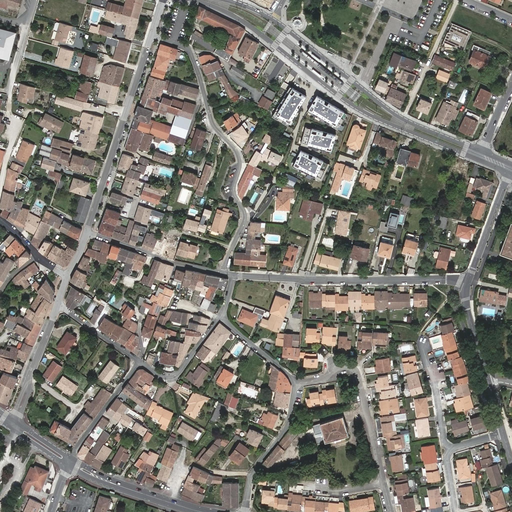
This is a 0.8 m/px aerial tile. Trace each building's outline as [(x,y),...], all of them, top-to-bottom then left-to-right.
[(0,0),(0,8),(4,10),(5,8),(7,3),(15,6),(17,7),(19,0),(0,0)] [(138,18),(143,0),(125,0),(124,6),(108,2),(106,9),(111,10),(138,18)] [(230,57),(245,29),(241,26),(200,7),(197,16),(236,35),(235,36),(230,35),(226,46),(226,47),(225,50),(218,46),(214,52),(217,54),(228,61),(230,57)] [(132,39),(138,18),(111,10),(110,14),(108,14),(107,17),(127,24),(124,33),(126,34),(126,37),(132,39)] [(298,29),(299,28),(300,27),(301,26),(301,24),(301,23),(300,21),(299,20),(298,20),(296,20),(295,20),(293,21),(293,22),(292,24),(292,25),(292,26),(292,27),(293,28),(295,29),(296,29),(297,29),(298,29)] [(72,26),(59,22),(57,30),(54,39),(65,42),(67,37),(68,38),(72,26)] [(114,28),(102,24),(99,32),(111,36),(114,28)] [(449,33),(448,33),(444,42),(463,49),(471,31),(453,24),(449,33)] [(0,53),(9,56),(16,31),(0,27),(0,53)] [(195,40),(212,51),(215,47),(192,32),(188,43),(192,44),(194,40),(195,40)] [(125,62),(131,43),(111,37),(109,43),(117,45),(113,58),(125,62)] [(251,59),(259,43),(246,37),(238,52),(245,56),(243,59),(249,63),(251,59)] [(91,42),(89,49),(97,52),(99,44),(91,42)] [(177,49),(160,44),(151,74),(163,77),(169,58),(174,59),(177,49)] [(475,50),(470,61),(484,67),(489,56),(488,56),(490,51),(473,45),(472,49),(475,50)] [(73,52),(65,49),(64,52),(61,51),(60,54),(60,55),(63,56),(63,58),(70,60),(71,58),(72,58),(73,52)] [(84,57),(81,72),(93,75),(97,58),(78,52),(77,55),(84,57)] [(390,63),(396,65),(396,64),(398,62),(412,68),(415,60),(395,52),(390,63)] [(199,57),(202,64),(210,61),(210,62),(217,60),(216,59),(210,55),(204,55),(199,57)] [(435,55),(432,62),(452,70),(455,63),(435,55)] [(238,62),(230,57),(228,61),(234,65),(236,66),(238,62)] [(202,64),(206,73),(220,68),(217,60),(210,62),(210,61),(202,64)] [(396,64),(404,68),(411,70),(412,68),(398,62),(396,64)] [(104,66),(99,81),(119,87),(124,68),(110,64),(109,67),(104,66)] [(399,78),(403,70),(404,68),(396,64),(396,65),(393,72),(397,74),(395,77),(399,78)] [(242,72),(233,66),(230,70),(239,76),(242,72)] [(220,68),(206,73),(209,80),(218,77),(222,82),(230,97),(238,93),(233,89),(229,83),(224,74),(223,73),(221,69),(220,68)] [(399,79),(411,85),(415,76),(403,70),(399,78),(399,79)] [(437,77),(446,81),(449,74),(440,70),(437,77)] [(142,95),(155,100),(156,95),(160,96),(162,90),(167,91),(167,89),(196,98),(199,89),(191,87),(166,79),(165,81),(149,75),(142,95)] [(388,82),(379,78),(375,88),(384,92),(387,85),(388,82)] [(75,97),(86,100),(91,82),(84,80),(84,81),(81,81),(78,90),(77,90),(75,97)] [(457,83),(450,80),(446,88),(451,90),(453,91),(457,83)] [(119,87),(99,81),(96,90),(99,91),(97,98),(114,103),(119,87)] [(35,87),(21,83),(17,99),(27,103),(28,97),(33,98),(35,87)] [(401,106),(406,94),(395,89),(397,85),(392,83),(391,87),(387,94),(385,100),(401,106)] [(308,95),(289,84),(270,116),(290,127),(308,95)] [(458,101),(463,103),(469,90),(464,88),(458,101)] [(491,92),(481,88),(474,104),(483,109),(491,92)] [(269,89),(265,95),(271,98),(274,93),(269,89)] [(90,103),(58,94),(55,103),(81,110),(82,105),(89,107),(90,103)] [(231,98),(234,102),(240,97),(236,94),(231,98)] [(349,113),(316,94),(306,112),(338,131),(349,113)] [(142,95),(139,105),(153,110),(152,111),(166,115),(167,111),(179,115),(180,115),(181,114),(192,118),(193,112),(182,109),(170,105),(161,102),(155,100),(142,95)] [(259,104),(267,109),(272,101),(263,96),(259,104)] [(172,98),(171,100),(172,100),(171,103),(180,106),(182,101),(172,98)] [(417,108),(427,112),(431,103),(421,98),(417,108)] [(182,109),(193,112),(196,104),(185,101),(182,109)] [(442,119),(448,121),(450,117),(454,119),(457,112),(455,111),(455,109),(454,109),(455,107),(445,102),(444,102),(436,119),(441,121),(442,119)] [(152,111),(153,110),(139,105),(138,105),(134,117),(135,118),(148,122),(149,120),(150,119),(152,111)] [(81,128),(99,132),(103,117),(83,112),(80,118),(82,119),(79,127),(81,128)] [(468,117),(466,116),(459,129),(471,135),(479,117),(471,112),(470,113),(468,117)] [(41,122),(50,127),(59,131),(63,123),(46,113),(44,118),(41,122)] [(226,123),(229,128),(240,121),(238,117),(239,116),(237,113),(234,114),(225,120),(227,123),(226,123)] [(148,122),(135,118),(132,127),(153,135),(156,136),(161,138),(183,146),(192,118),(181,114),(180,115),(179,115),(178,116),(176,115),(172,127),(153,120),(153,122),(149,120),(148,122)] [(49,129),(50,127),(41,122),(44,118),(41,116),(38,123),(49,129)] [(254,130),(258,122),(252,118),(247,127),(254,130)] [(243,125),(232,132),(239,142),(250,135),(243,125)] [(338,134),(304,125),(299,146),(332,154),(338,134)] [(350,145),(358,148),(359,149),(365,131),(359,129),(359,128),(358,127),(357,126),(356,126),(354,127),(353,127),(348,145),(350,145)] [(132,127),(124,149),(135,152),(137,146),(148,150),(153,135),(132,127)] [(508,146),(507,147),(511,149),(511,129),(507,127),(505,132),(507,132),(502,143),(508,146)] [(94,149),(99,132),(81,128),(77,145),(94,149)] [(191,146),(200,149),(206,132),(197,129),(191,146)] [(500,144),(507,147),(508,146),(502,143),(507,132),(505,132),(500,144)] [(383,150),(391,153),(395,141),(380,136),(381,134),(376,133),(373,143),(384,146),(383,150)] [(61,148),(64,141),(54,138),(52,146),(61,148)] [(33,144),(23,140),(16,158),(26,163),(33,144)] [(72,143),(64,141),(61,148),(70,151),(72,143)] [(81,170),(85,157),(73,154),(72,157),(69,156),(69,154),(62,151),(62,150),(53,148),(51,157),(59,160),(58,161),(67,163),(66,166),(81,170)] [(248,163),(256,167),(259,159),(262,161),(263,159),(267,161),(268,159),(278,164),(282,156),(271,151),(266,148),(262,154),(256,151),(248,163)] [(407,163),(411,150),(402,148),(397,162),(407,165),(407,163)] [(330,164),(300,150),(292,167),(321,181),(330,164)] [(420,153),(411,150),(407,163),(416,166),(420,153)] [(155,152),(153,159),(168,164),(171,157),(155,152)] [(128,169),(126,175),(138,179),(140,173),(144,174),(146,166),(139,164),(139,166),(132,164),(134,158),(122,154),(118,166),(128,169)] [(56,160),(46,157),(44,166),(54,169),(56,160)] [(96,160),(85,157),(81,170),(92,173),(96,160)] [(440,159),(432,157),(427,173),(436,175),(440,161),(440,159)] [(9,168),(15,171),(18,165),(12,162),(9,168)] [(196,188),(195,193),(201,195),(212,166),(210,165),(211,163),(207,162),(197,188),(196,188)] [(452,162),(450,172),(464,176),(467,167),(457,165),(457,163),(452,162)] [(258,176),(261,170),(256,167),(248,163),(242,176),(250,180),(253,174),(258,176)] [(342,177),(354,181),(358,169),(354,168),(354,167),(341,163),(332,188),(337,190),(342,177)] [(9,168),(8,168),(6,178),(15,181),(17,172),(15,171),(9,168)] [(376,175),(370,173),(369,175),(366,174),(367,170),(363,169),(360,179),(364,180),(367,181),(365,187),(372,189),(373,186),(377,188),(381,175),(376,173),(376,175)] [(196,175),(192,174),(192,175),(187,173),(187,172),(183,171),(180,181),(188,183),(192,185),(192,188),(196,189),(199,179),(195,178),(196,175)] [(138,179),(126,175),(116,172),(115,172),(113,177),(115,181),(116,182),(117,181),(123,183),(121,191),(133,195),(162,204),(167,190),(153,185),(138,179)] [(297,179),(288,174),(285,181),(294,186),(297,179)] [(238,195),(241,200),(250,181),(250,180),(242,176),(238,186),(238,195)] [(70,190),(85,194),(89,182),(74,177),(70,190)] [(15,181),(6,178),(3,190),(15,194),(16,187),(21,188),(22,183),(15,181)] [(469,182),(468,183),(466,191),(470,192),(471,190),(475,191),(477,188),(484,190),(481,197),(486,199),(493,182),(480,178),(479,179),(477,178),(473,186),(472,186),(472,184),(469,182)] [(11,211),(16,201),(13,200),(15,194),(3,190),(1,204),(0,206),(0,207),(3,209),(4,209),(5,207),(11,211)] [(120,201),(125,203),(127,198),(112,192),(109,200),(119,203),(120,201)] [(289,210),(290,198),(295,198),(296,194),(280,192),(280,197),(277,196),(276,209),(289,210)] [(475,195),(467,192),(465,200),(467,201),(468,197),(474,199),(475,195)] [(412,205),(414,198),(403,195),(399,205),(412,205)] [(84,222),(91,200),(81,196),(74,218),(84,222)] [(319,213),(322,204),(304,199),(300,214),(304,215),(303,218),(311,220),(314,212),(319,213)] [(14,222),(21,207),(22,201),(16,201),(11,211),(8,218),(14,222)] [(472,215),(480,218),(485,203),(477,201),(475,205),(472,215)] [(152,206),(142,202),(129,242),(135,244),(143,217),(148,218),(152,206)] [(48,206),(45,211),(43,217),(34,234),(31,242),(38,248),(43,240),(51,224),(55,215),(51,213),(53,209),(48,206)] [(0,214),(8,218),(11,211),(5,207),(4,209),(3,209),(0,214)] [(14,222),(24,228),(28,212),(29,209),(21,207),(14,222)] [(118,220),(120,215),(122,209),(120,208),(119,212),(112,209),(108,208),(107,208),(98,231),(112,236),(116,224),(118,220)] [(346,235),(350,211),(339,210),(336,233),(346,235)] [(211,229),(221,232),(223,226),(225,226),(228,217),(230,217),(231,214),(222,211),(220,214),(216,213),(211,229)] [(24,228),(34,234),(43,217),(39,215),(37,217),(28,212),(24,228)] [(67,233),(71,224),(63,220),(66,215),(59,212),(57,216),(55,215),(51,224),(67,233)] [(399,215),(390,213),(387,226),(396,228),(399,215)] [(172,222),(184,226),(186,218),(174,215),(172,222)] [(446,224),(447,217),(440,216),(439,223),(446,224)] [(186,218),(184,226),(197,230),(201,218),(196,217),(195,221),(186,218)] [(198,231),(205,232),(207,222),(201,220),(198,231)] [(257,240),(257,235),(258,231),(260,231),(261,227),(261,222),(251,221),(250,226),(250,230),(248,230),(247,234),(249,234),(249,239),(257,240)] [(388,227),(385,226),(386,222),(381,221),(379,229),(387,231),(388,227)] [(78,239),(81,230),(71,224),(67,233),(78,239)] [(128,242),(133,227),(128,226),(127,228),(122,226),(120,226),(116,224),(112,236),(128,242)] [(505,241),(502,247),(501,252),(511,256),(511,224),(509,230),(507,235),(506,236),(505,237),(504,238),(504,239),(505,239),(505,240),(505,241)] [(474,233),(475,229),(459,225),(456,234),(460,235),(460,236),(461,236),(465,237),(469,238),(470,239),(471,232),(474,233)] [(152,251),(157,241),(158,237),(147,233),(142,247),(147,249),(152,251)] [(10,234),(4,241),(8,246),(15,238),(10,234)] [(15,238),(8,246),(5,250),(10,255),(11,254),(16,259),(26,250),(15,238)] [(257,240),(249,239),(247,239),(245,252),(236,252),(235,263),(250,265),(252,244),(260,244),(260,240),(257,240)] [(417,243),(406,239),(402,254),(406,255),(406,253),(414,255),(417,243)] [(39,249),(43,253),(50,242),(45,240),(39,249)] [(199,247),(181,241),(177,250),(176,254),(186,257),(187,256),(187,254),(190,255),(189,257),(194,259),(199,247)] [(391,255),(394,244),(382,241),(378,254),(383,256),(384,254),(391,255)] [(67,264),(75,250),(68,246),(67,248),(68,249),(67,251),(50,242),(43,253),(47,256),(63,266),(67,264)] [(108,255),(112,245),(104,242),(101,252),(98,251),(96,257),(99,258),(98,260),(100,261),(101,258),(106,260),(108,255)] [(260,254),(260,244),(252,244),(250,265),(265,266),(265,255),(260,254)] [(116,258),(120,247),(112,245),(108,255),(116,258)] [(367,258),(369,248),(354,245),(352,256),(363,259),(363,257),(367,258)] [(298,249),(289,246),(283,263),(292,266),(298,249)] [(125,261),(129,250),(120,247),(116,258),(125,261)] [(96,257),(98,251),(96,250),(92,249),(89,248),(85,254),(95,258),(96,257)] [(436,266),(445,268),(450,250),(441,248),(436,266)] [(30,255),(26,250),(16,259),(15,261),(19,266),(30,257),(30,255)] [(123,274),(129,275),(132,268),(134,263),(132,263),(135,252),(129,250),(125,261),(128,261),(123,274)] [(146,257),(135,252),(132,263),(134,263),(132,268),(136,270),(138,268),(140,270),(146,257)] [(316,254),(314,262),(320,264),(319,265),(338,270),(341,259),(322,254),(322,255),(316,254)] [(87,274),(88,272),(90,267),(89,266),(90,264),(88,263),(90,259),(84,256),(77,268),(87,274)] [(0,260),(0,277),(4,280),(8,272),(14,262),(7,257),(4,262),(0,260)] [(156,276),(161,262),(155,260),(148,277),(145,276),(142,282),(152,286),(156,276)] [(169,265),(161,262),(156,276),(162,279),(162,276),(169,279),(174,266),(169,265)] [(34,263),(28,267),(33,274),(39,270),(34,263)] [(28,267),(21,272),(26,279),(33,274),(28,267)] [(87,283),(87,282),(86,281),(87,279),(85,277),(87,274),(77,268),(74,275),(87,283)] [(113,277),(117,280),(122,272),(117,270),(113,277)] [(184,277),(185,272),(177,270),(174,278),(183,281),(184,277)] [(193,271),(186,270),(185,272),(184,277),(183,281),(182,284),(189,286),(193,271)] [(193,271),(189,286),(195,288),(198,279),(200,273),(193,271)] [(26,279),(21,272),(15,278),(20,284),(25,280),(26,279)] [(42,272),(35,277),(34,278),(37,281),(41,286),(38,290),(51,301),(55,292),(42,272)] [(206,274),(200,273),(198,279),(204,281),(206,274)] [(227,279),(206,274),(204,281),(204,284),(209,287),(206,294),(205,296),(212,299),(213,300),(218,288),(225,290),(228,280),(227,279)] [(87,283),(74,275),(71,281),(84,289),(84,288),(86,284),(87,283)] [(198,279),(195,288),(201,290),(200,292),(206,294),(209,287),(204,284),(204,281),(198,279)] [(28,286),(26,283),(26,282),(25,280),(20,284),(24,289),(28,286)] [(41,286),(37,281),(33,284),(38,290),(41,286)] [(143,291),(146,287),(138,283),(136,288),(143,291)] [(167,307),(173,291),(168,288),(159,284),(158,287),(164,289),(162,293),(161,292),(159,297),(154,294),(151,300),(154,301),(154,302),(162,305),(167,307)] [(84,304),(89,297),(72,286),(71,286),(65,299),(68,306),(73,309),(78,301),(84,304)] [(497,302),(498,292),(482,289),(480,300),(497,302)] [(317,295),(308,295),(308,308),(321,308),(321,306),(321,295),(321,293),(317,293),(317,295)] [(360,296),(360,293),(355,293),(355,297),(351,297),(351,293),(347,293),(347,298),(347,306),(350,307),(349,310),(356,310),(357,306),(360,306),(360,296)] [(378,294),(373,293),(373,298),(373,304),(376,305),(376,308),(384,308),(384,305),(386,305),(386,296),(386,294),(382,294),(382,298),(378,298),(378,294)] [(276,294),(269,312),(271,313),(283,318),(290,300),(276,294)] [(427,308),(426,295),(413,294),(413,306),(420,306),(420,308),(427,308)] [(321,306),(334,307),(334,296),(325,296),(325,295),(321,295),(321,306)] [(334,307),(334,310),(347,311),(347,306),(347,298),(339,297),(339,296),(334,295),(334,296),(334,307)] [(105,307),(107,304),(95,296),(94,299),(101,304),(105,307)] [(360,306),(360,307),(373,307),(373,304),(373,298),(364,298),(364,296),(360,296),(360,306)] [(399,309),(400,297),(386,296),(386,305),(386,310),(391,310),(391,308),(399,309)] [(48,309),(52,303),(51,302),(45,297),(41,303),(48,309)] [(143,302),(146,299),(140,297),(137,303),(141,305),(143,302)] [(408,297),(400,297),(399,309),(401,308),(408,309),(408,297)] [(205,299),(201,307),(207,310),(207,309),(210,303),(211,301),(205,299)] [(162,305),(154,302),(152,305),(143,302),(141,305),(150,309),(148,314),(157,317),(162,305)] [(24,304),(22,307),(28,312),(26,315),(42,325),(45,318),(44,317),(48,309),(41,303),(36,312),(24,304)] [(216,305),(210,303),(207,309),(213,312),(216,305)] [(105,307),(101,304),(98,309),(96,308),(93,314),(95,315),(91,321),(95,324),(101,315),(102,313),(103,310),(104,309),(105,307)] [(122,309),(123,310),(125,311),(123,314),(129,318),(135,311),(129,306),(126,304),(122,309)] [(153,328),(157,317),(148,314),(150,309),(141,305),(139,311),(147,316),(144,325),(153,328)] [(263,315),(265,310),(256,307),(253,314),(243,310),(239,319),(253,325),(257,317),(258,314),(263,315)] [(165,328),(172,311),(168,310),(165,316),(161,315),(157,325),(165,328)] [(15,322),(18,316),(10,311),(7,319),(15,322)] [(186,323),(186,321),(188,313),(173,311),(170,320),(185,323),(186,323)] [(283,318),(271,313),(268,321),(262,318),(260,324),(278,331),(283,318)] [(24,318),(18,316),(15,322),(7,319),(5,323),(4,325),(27,337),(23,344),(20,343),(17,349),(30,353),(33,346),(42,325),(26,315),(24,318)] [(99,327),(105,317),(101,315),(95,324),(99,327)] [(202,316),(194,315),(193,322),(190,322),(188,329),(197,331),(198,323),(201,324),(202,316)] [(204,332),(210,319),(202,316),(201,324),(198,323),(197,331),(201,331),(204,332)] [(110,335),(118,324),(105,317),(99,327),(110,335)] [(136,323),(128,318),(124,326),(134,332),(138,325),(136,323)] [(451,331),(452,331),(449,319),(442,321),(443,323),(437,325),(438,329),(440,328),(441,330),(442,334),(451,331)] [(227,337),(231,332),(219,323),(203,345),(210,349),(215,342),(222,333),(227,337)] [(125,329),(118,324),(110,335),(117,340),(125,329)] [(142,335),(143,346),(146,347),(151,337),(153,328),(144,325),(142,335)] [(167,329),(165,328),(157,325),(154,333),(164,336),(165,333),(166,331),(167,329)] [(125,346),(133,333),(125,329),(117,340),(125,346)] [(310,342),(319,342),(319,334),(316,334),(316,329),(306,329),(306,342),(310,342)] [(322,329),(321,345),(331,345),(331,346),(335,346),(335,339),(332,339),(332,335),(335,335),(336,330),(322,329)] [(363,347),(372,348),(373,332),(360,331),(359,337),(363,337),(363,341),(359,341),(359,348),(363,348),(363,347)] [(374,331),(374,335),(374,344),(384,345),(388,345),(388,332),(374,331)] [(443,347),(454,343),(451,331),(442,334),(440,334),(443,342),(441,342),(443,347)] [(77,338),(69,332),(63,340),(62,339),(57,347),(66,353),(77,338)] [(132,342),(137,336),(133,333),(125,346),(132,351),(136,345),(132,342)] [(185,334),(180,333),(180,334),(180,340),(196,343),(202,335),(200,335),(185,334)] [(215,342),(221,347),(227,337),(222,333),(215,342)] [(299,335),(285,333),(285,339),(284,346),(299,348),(299,335)] [(132,351),(137,355),(140,348),(138,337),(137,336),(132,342),(136,345),(132,351)] [(338,337),(337,349),(350,350),(350,342),(347,342),(347,337),(338,337)] [(180,342),(179,342),(171,340),(171,339),(167,339),(164,351),(163,351),(161,362),(175,364),(180,342)] [(179,366),(180,365),(191,344),(180,342),(175,364),(179,366)] [(212,359),(221,347),(215,342),(210,349),(203,345),(196,355),(203,359),(202,360),(204,362),(208,360),(209,358),(212,359)] [(445,350),(448,359),(450,358),(458,356),(454,343),(443,347),(444,351),(445,350)] [(0,352),(0,355),(15,361),(17,356),(27,360),(30,353),(17,349),(7,345),(5,350),(1,349),(0,351),(0,352)] [(299,356),(299,348),(284,346),(283,354),(296,355),(299,356)] [(226,361),(230,353),(227,350),(222,358),(226,361)] [(317,367),(317,358),(315,358),(315,354),(306,354),(306,357),(305,357),(304,366),(317,367)] [(0,366),(12,371),(15,361),(0,355),(0,366)] [(146,361),(152,365),(155,357),(149,355),(146,361)] [(451,366),(453,371),(464,367),(460,355),(458,356),(450,358),(453,366),(451,366)] [(411,356),(401,358),(404,373),(417,370),(416,364),(413,365),(411,356)] [(375,370),(375,374),(390,372),(388,358),(375,361),(376,367),(376,370),(375,370)] [(119,366),(111,360),(99,376),(107,382),(110,379),(109,378),(113,372),(114,373),(119,366)] [(62,367),(54,361),(44,375),(52,381),(62,367)] [(207,372),(209,368),(208,368),(201,363),(199,366),(207,372)] [(234,374),(231,372),(225,368),(220,365),(214,375),(219,378),(218,379),(227,385),(234,374)] [(269,390),(276,392),(280,371),(274,366),(272,365),(272,367),(273,368),(269,390)] [(207,372),(199,366),(193,374),(190,372),(186,377),(190,380),(190,379),(199,385),(203,381),(201,380),(207,372)] [(464,367),(453,371),(454,375),(455,374),(458,383),(465,381),(468,380),(464,367)] [(139,370),(137,371),(141,375),(140,377),(149,385),(151,386),(156,379),(141,369),(139,370)] [(141,375),(137,371),(128,383),(143,394),(146,390),(149,385),(140,377),(141,375)] [(280,392),(278,406),(285,407),(287,407),(291,387),(288,380),(280,371),(276,392),(280,392)] [(18,377),(4,372),(0,380),(13,388),(18,377)] [(421,387),(417,373),(406,376),(410,390),(421,387)] [(375,384),(375,388),(376,388),(388,386),(386,376),(377,378),(378,383),(375,384)] [(77,386),(63,377),(57,385),(72,395),(77,386)] [(13,388),(0,380),(0,400),(7,404),(13,388)] [(458,383),(453,384),(457,397),(468,393),(469,393),(465,381),(458,383)] [(147,410),(152,400),(145,395),(143,394),(128,383),(122,391),(147,410)] [(388,386),(376,388),(377,392),(380,392),(383,391),(383,394),(381,394),(381,398),(396,396),(395,389),(393,389),(392,385),(388,386)] [(100,410),(111,394),(103,388),(92,403),(89,401),(84,406),(87,409),(71,429),(55,420),(50,430),(74,444),(80,434),(93,418),(100,410)] [(334,390),(321,392),(322,395),(323,400),(327,399),(328,404),(336,402),(334,390)] [(319,405),(323,404),(323,400),(322,395),(318,396),(317,392),(305,395),(306,399),(301,400),(302,406),(307,406),(306,403),(318,401),(319,405)] [(195,417),(206,397),(198,393),(196,393),(195,394),(193,394),(190,401),(191,402),(190,404),(185,412),(195,417)] [(457,397),(454,397),(455,401),(458,410),(462,408),(471,406),(468,393),(457,397)] [(238,398),(232,396),(228,405),(234,407),(238,398)] [(124,415),(125,414),(128,412),(126,411),(128,407),(122,403),(123,402),(117,398),(106,412),(120,421),(124,415)] [(425,398),(413,399),(416,416),(426,415),(425,406),(427,406),(425,398)] [(397,399),(380,401),(382,410),(380,411),(381,415),(389,413),(389,410),(393,409),(393,413),(399,412),(397,399)] [(152,402),(146,414),(159,420),(158,422),(162,424),(160,427),(166,430),(173,413),(162,408),(159,407),(156,405),(157,404),(152,402)] [(218,402),(216,407),(217,407),(222,409),(226,411),(228,406),(218,402)] [(222,409),(217,407),(212,419),(216,422),(222,409)] [(267,414),(264,413),(261,419),(264,421),(263,423),(272,428),(278,416),(268,412),(267,414)] [(141,426),(141,425),(125,414),(124,415),(120,421),(126,425),(142,435),(145,429),(141,426)] [(465,418),(468,428),(484,424),(481,414),(469,417),(468,414),(465,415),(465,418)] [(393,416),(380,417),(383,437),(386,437),(394,436),(392,421),(394,421),(393,416)] [(428,424),(426,416),(415,418),(418,435),(428,433),(427,424),(428,424)] [(97,425),(103,429),(109,421),(103,417),(97,425)] [(343,417),(312,426),(314,431),(313,431),(315,438),(316,438),(318,444),(349,434),(343,417)] [(453,433),(468,428),(465,418),(457,420),(450,422),(453,433)] [(303,426),(297,421),(263,462),(269,467),(303,426)] [(198,431),(182,423),(178,431),(193,439),(194,438),(198,431)] [(262,434),(253,430),(251,429),(248,435),(250,436),(247,441),(257,446),(262,434)] [(106,441),(110,435),(104,430),(86,460),(92,464),(104,445),(106,441)] [(152,435),(147,432),(145,436),(144,438),(148,441),(152,435)] [(401,434),(394,436),(386,437),(386,441),(389,441),(390,450),(403,448),(401,434)] [(229,441),(227,440),(224,438),(220,435),(219,436),(218,436),(218,437),(207,450),(204,448),(195,459),(204,464),(221,444),(225,446),(229,441)] [(180,447),(168,440),(167,442),(158,462),(163,464),(172,468),(180,447)] [(91,445),(86,442),(78,454),(78,456),(83,459),(90,448),(89,448),(91,445)] [(434,459),(435,459),(433,442),(420,444),(421,450),(422,457),(423,461),(424,461),(434,459)] [(249,450),(239,443),(230,456),(239,463),(249,450)] [(111,450),(104,445),(92,464),(99,468),(104,461),(111,450)] [(128,449),(121,446),(112,462),(121,467),(129,454),(126,452),(128,449)] [(479,457),(482,465),(485,465),(490,463),(488,458),(487,454),(490,453),(488,446),(479,448),(481,457),(479,457)] [(143,461),(153,466),(157,458),(151,455),(148,454),(144,452),(135,464),(139,467),(143,461)] [(400,455),(389,457),(390,461),(391,461),(392,472),(403,470),(400,455)] [(465,457),(456,459),(458,473),(458,476),(468,475),(465,457)] [(435,467),(434,459),(424,461),(427,478),(438,476),(438,472),(436,472),(435,467)] [(147,479),(153,466),(143,461),(139,467),(140,467),(143,469),(141,473),(140,476),(147,479)] [(501,480),(495,461),(490,463),(485,465),(491,483),(501,480)] [(157,477),(166,481),(172,468),(163,464),(157,477)] [(34,468),(31,467),(20,491),(27,494),(32,483),(36,485),(35,489),(39,491),(41,487),(42,487),(48,471),(35,466),(34,468)] [(202,471),(193,466),(189,475),(198,479),(202,471)] [(198,479),(210,483),(214,476),(202,471),(198,479)] [(221,483),(222,477),(214,476),(210,483),(216,483),(215,485),(217,485),(217,483),(221,483)] [(144,484),(153,487),(156,481),(155,481),(150,478),(148,478),(147,480),(147,479),(144,484)] [(395,481),(397,496),(401,495),(408,494),(405,479),(397,480),(395,481)] [(184,487),(185,487),(196,492),(199,486),(196,484),(187,480),(184,487)] [(223,505),(236,506),(238,506),(238,483),(224,483),(223,505)] [(464,496),(464,500),(474,499),(472,483),(459,485),(460,489),(463,489),(464,496)] [(430,505),(441,503),(438,485),(427,486),(430,502),(430,505)] [(185,487),(182,495),(200,503),(203,495),(200,494),(196,492),(185,487)] [(499,487),(489,490),(493,506),(504,503),(499,487)] [(274,497),(274,489),(270,489),(270,490),(270,491),(267,491),(266,490),(263,489),(262,490),(261,502),(269,503),(268,505),(273,505),(274,497)] [(301,497),(301,496),(291,495),(292,494),(288,494),(288,495),(287,500),(291,501),(291,505),(287,504),(286,508),(286,510),(300,511),(300,505),(301,497)] [(107,511),(112,499),(101,495),(95,511),(107,511)] [(286,508),(287,504),(287,500),(288,495),(284,495),(284,498),(274,497),(273,505),(273,507),(286,508)] [(401,495),(397,496),(398,505),(401,504),(402,504),(403,508),(401,508),(401,511),(409,511),(413,511),(411,499),(401,499),(401,495)] [(313,511),(315,503),(315,499),(301,497),(300,505),(304,505),(303,511),(313,511)] [(31,499),(24,511),(37,511),(42,504),(31,499)] [(358,510),(358,511),(360,511),(373,510),(372,500),(362,501),(362,499),(357,500),(357,501),(349,502),(350,511),(354,511),(355,510),(358,510)] [(328,511),(328,504),(315,503),(313,511),(323,511),(328,511)] [(344,511),(343,504),(338,503),(338,505),(328,504),(328,511),(327,511),(337,511),(338,510),(344,511)] [(442,511),(441,503),(430,505),(431,511),(442,511)]
